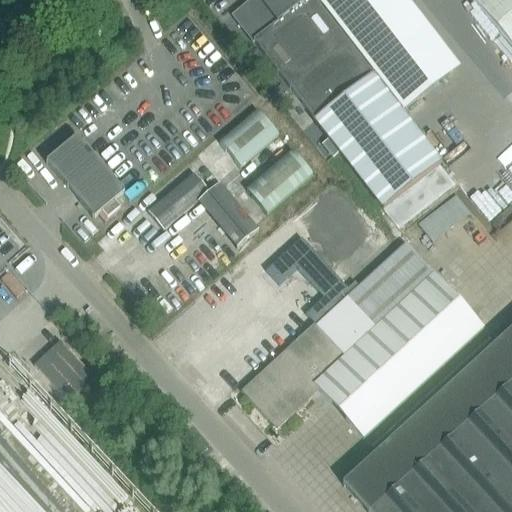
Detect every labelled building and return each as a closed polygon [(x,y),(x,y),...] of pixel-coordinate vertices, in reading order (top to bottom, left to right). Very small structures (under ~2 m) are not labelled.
[(257,0),(258,0),(234,19),(315,121),(382,210),(440,166),(401,115),(449,77),(388,0),(314,0),(312,2),(310,0),(257,0)] [(511,0),(474,0),(472,2),(511,48),(511,0)] [(220,147),(241,171),(280,137),(259,113),(220,147)] [(47,165),(95,221),(125,195),(77,139),(47,165)] [(247,192),(268,216),(313,176),(293,152),(247,192)] [(211,194),(195,176),(149,215),(165,233),(211,194)] [(424,227),(441,245),(476,213),(458,195),(424,227)] [(363,440),(484,330),(407,245),(360,288),(303,226),(261,266),(316,325),(242,392),(276,430),(319,392),(363,440)] [(511,511),(511,331),(344,485),(368,511),(511,511)] [(94,379),(61,342),(35,367),(68,403),(94,379)]
